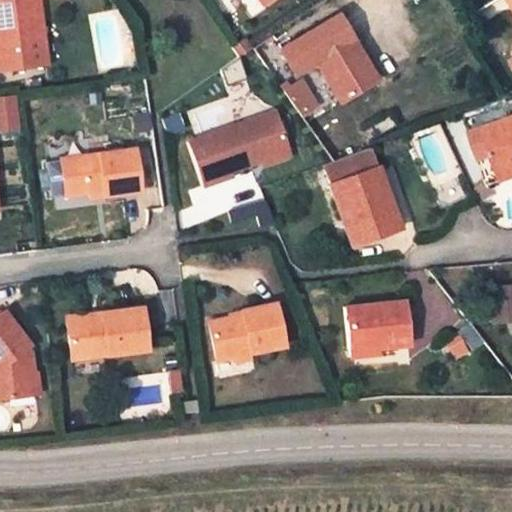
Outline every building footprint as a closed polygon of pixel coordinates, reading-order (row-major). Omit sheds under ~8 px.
[(0,0),(0,78),(0,79),(39,74),(28,3),(28,0),(0,0)] [(262,4),(259,0),(247,0),(254,9),(262,4)] [(511,0),(496,0),(494,2),(511,29),(511,0)] [(299,70),(327,111),(364,86),(322,23),(267,60),(281,81),(299,70)] [(240,53),(234,44),(221,53),(227,62),(238,55),(240,53)] [(294,119),(313,107),(295,78),(276,89),(294,119)] [(7,109),(0,109),(0,142),(11,141),(7,109)] [(218,179),(275,158),(260,119),(176,151),(193,194),(220,184),(218,179)] [(511,122),(475,135),(484,162),(489,176),(511,168),(511,122)] [(484,162),(475,135),(463,139),(472,166),(484,162)] [(373,206),(375,205),(358,156),(326,168),(313,172),(341,257),(385,243),(373,206)] [(92,207),(129,202),(124,158),(50,170),(50,171),(54,204),(54,206),(91,202),(92,207)] [(54,204),(50,171),(35,173),(40,206),(54,204)] [(477,326),(505,323),(503,292),(475,294),(477,326)] [(206,371),(272,356),(263,314),(230,321),(231,324),(198,332),(206,371)] [(334,362),(363,360),(363,362),(397,360),(394,316),(331,321),(334,362)] [(58,373),(131,363),(126,321),(86,326),(87,331),(53,336),(58,373)] [(0,410),(15,408),(9,362),(13,359),(0,342),(0,410)] [(363,369),(363,362),(363,360),(334,362),(335,371),(363,369)] [(170,426),(183,424),(181,412),(169,414),(170,426)]
